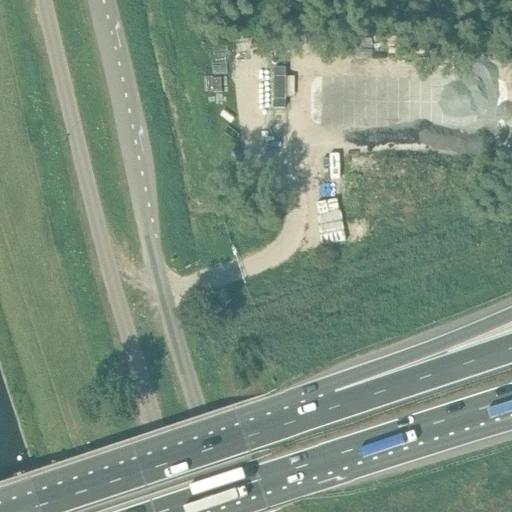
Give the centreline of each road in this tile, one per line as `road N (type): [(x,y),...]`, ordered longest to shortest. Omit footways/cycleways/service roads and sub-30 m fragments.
road 1 (secondary): [(27,0),(117,314),(185,511)]
road 2 (secondary): [(232,511),(162,296),(86,0)]
road 3 (motorway): [(165,511),(511,398)]
road 4 (motorway): [(338,404),(20,511)]
road 5 (motorway): [(511,313),(338,404)]
road 6 (motorway): [(511,347),(338,404)]
